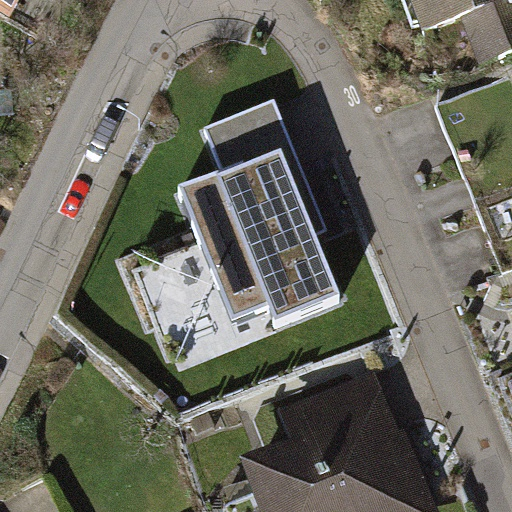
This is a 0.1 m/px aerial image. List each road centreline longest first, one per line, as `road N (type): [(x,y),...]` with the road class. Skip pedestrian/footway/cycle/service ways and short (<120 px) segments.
road 1 (residential): [(267,0),(315,43),(509,511)]
road 2 (residential): [(0,303),(154,0)]
